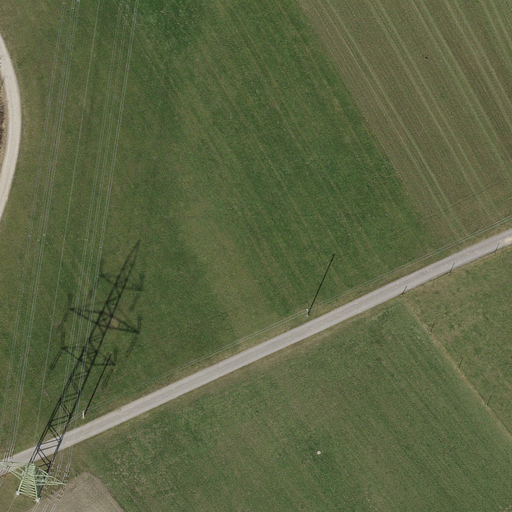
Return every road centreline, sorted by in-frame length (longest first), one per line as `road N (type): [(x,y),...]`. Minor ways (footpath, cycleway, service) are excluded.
road 1 (track): [(511,239),(0,470)]
road 2 (track): [(0,196),(14,133),(0,52)]
